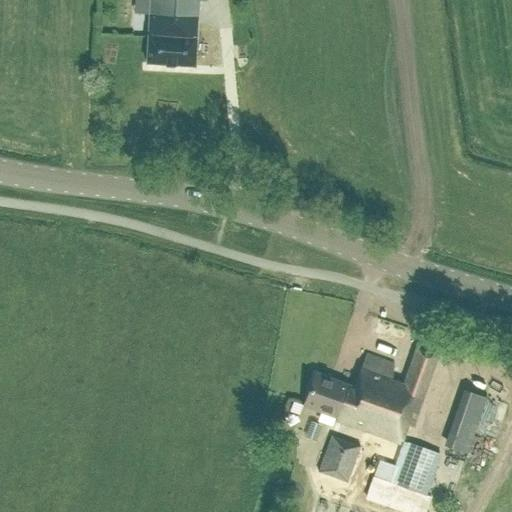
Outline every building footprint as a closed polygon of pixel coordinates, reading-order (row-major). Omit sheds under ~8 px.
[(148,0),(148,12),(145,62),(194,65),(195,65),(196,27),(198,0),(148,0)] [(314,375),(302,408),(335,419),(333,423),(334,423),(341,425),(399,446),(408,425),(411,427),(437,356),(416,348),(402,383),(391,379),(392,362),(366,353),(353,387),(314,375)] [(431,430),(444,396),(430,391),(417,425),(431,430)] [(466,391),(447,447),(467,454),(486,398),(466,391)] [(334,423),(330,436),(337,438),(341,425),(334,423)] [(360,447),(337,438),(330,436),(329,436),(317,471),(347,483),(360,447)] [(426,511),(431,497),(424,495),(437,455),(410,446),(404,444),(394,475),(375,469),(367,492),(423,511),(426,511)]
